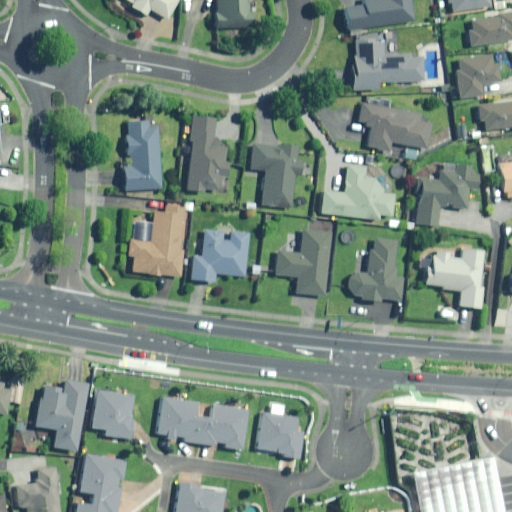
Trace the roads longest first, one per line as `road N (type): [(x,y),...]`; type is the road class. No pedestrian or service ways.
road 1 (secondary): [(351,373),(47,328)]
road 2 (secondary): [(52,304),(354,340)]
road 3 (residential): [(296,0),(297,39),(287,59),(260,79),(78,48)]
road 4 (tertiary): [(65,71),(75,126),(70,290),(52,304)]
road 5 (tertiary): [(52,304),(33,282),(46,136),(34,74)]
road 6 (secondary): [(511,386),(351,373)]
road 7 (secondary): [(354,340),(511,354)]
road 8 (residential): [(151,451),(161,461),(281,479)]
